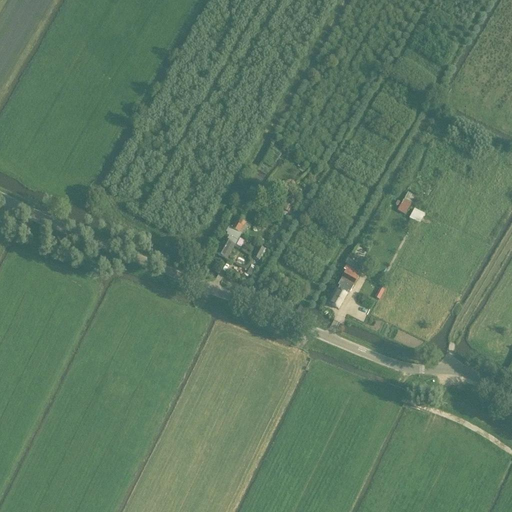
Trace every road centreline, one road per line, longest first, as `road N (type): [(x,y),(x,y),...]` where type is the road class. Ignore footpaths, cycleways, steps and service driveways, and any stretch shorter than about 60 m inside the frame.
road 1 (tertiary): [(511,396),(470,375),(398,366),(0,198)]
road 2 (track): [(377,181),(482,8)]
